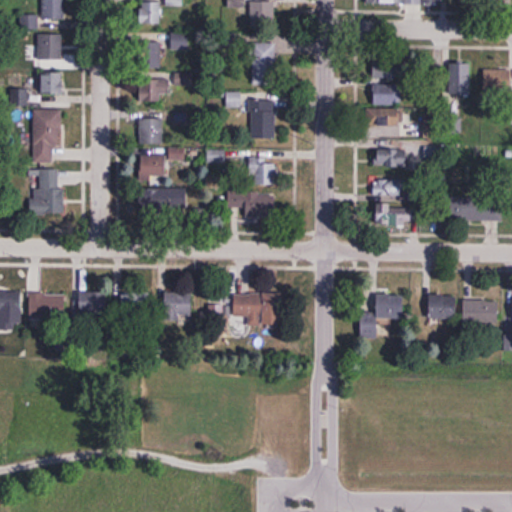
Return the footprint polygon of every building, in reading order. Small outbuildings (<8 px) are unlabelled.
[(63,0),(40,0),(40,18),(64,18),(63,0)] [(161,24),(161,0),(140,0),(140,24),(161,24)] [(274,0),(250,0),(251,28),(275,28),(274,0)] [(38,34),(38,61),(62,61),(62,34),(38,34)] [(141,34),(140,68),(161,68),(161,49),(170,49),(170,34),(141,34)] [(276,43),(253,43),(253,86),(276,86),(276,43)] [(471,96),(471,63),(449,63),(449,96),(471,96)] [(511,70),(485,70),(485,92),(511,92),(511,70)] [(42,93),(62,93),(62,73),(42,73),(42,93)] [(162,95),(171,95),(171,80),(138,80),(138,102),(162,102),(162,95)] [(374,105),(410,105),(410,84),(374,84),(374,105)] [(240,93),(229,93),(229,107),(240,107),(240,93)] [(251,139),(276,139),(276,99),(251,99),(251,139)] [(377,137),(406,137),(405,109),(370,110),(371,126),(377,126),(377,137)] [(59,152),(59,112),(34,112),(34,152),(59,152)] [(139,118),(139,144),(163,144),(163,118),(139,118)] [(171,149),(171,160),(185,160),(185,149),(171,149)] [(409,150),(378,150),(378,169),(409,169),(409,150)] [(141,155),(141,180),(166,180),(166,155),(141,155)] [(267,158),(249,158),(249,185),(276,185),(276,163),(267,163),(267,158)] [(40,189),(32,189),(32,212),(62,212),(62,171),(39,171),(40,189)] [(408,180),(374,180),(374,196),(408,196),(408,180)] [(140,188),(140,214),(188,214),(188,188),(140,188)] [(229,208),(246,208),(246,218),(275,218),(275,192),(229,192),(229,208)] [(503,221),(503,197),(450,196),(450,221),(503,221)] [(377,205),(377,225),(411,226),(411,205),(377,205)] [(22,291),(0,291),(0,330),(22,330),(22,291)] [(107,317),(107,292),(79,292),(79,317),(107,317)] [(165,320),(192,320),(192,292),(165,292),(165,320)] [(150,293),(122,293),(122,315),(150,315),(150,293)] [(249,317),(249,326),(262,326),(261,316),(282,316),(282,294),(234,294),(234,317),(249,317)] [(29,319),(65,319),(65,295),(29,295),(29,319)] [(378,320),(405,319),(405,295),(375,295),(376,313),(361,313),(361,338),(378,338),(378,320)] [(457,320),(457,296),(430,296),(430,320),(457,320)] [(498,325),(498,300),(463,300),(463,325),(498,325)]
